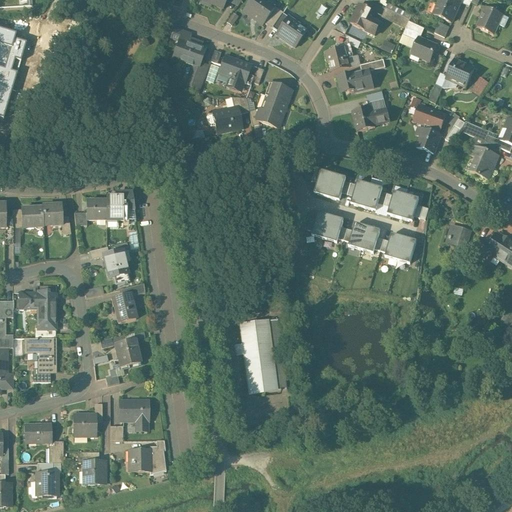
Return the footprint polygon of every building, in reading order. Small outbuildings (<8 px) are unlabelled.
[(203,0),(204,0),(203,3),(211,6),(222,11),(227,0),(203,0)] [(275,9),(261,0),(252,0),(243,13),(262,27),(264,25),(275,9)] [(461,2),(455,0),(441,0),(439,6),(439,7),(436,15),(435,15),(434,17),(452,24),(461,4),(461,2)] [(376,14),(361,5),(351,23),(366,32),(372,21),(376,14)] [(501,16),(485,8),(482,15),(483,16),(477,29),(494,36),(499,24),(498,24),(501,16)] [(275,9),(264,25),(272,30),(282,16),(283,15),(275,9)] [(404,19),(386,10),(382,18),(400,26),(404,19)] [(233,15),(226,25),(231,28),(238,18),(233,15)] [(282,16),(272,30),(277,34),(287,20),(282,16)] [(18,75),(34,88),(78,31),(62,18),(18,75)] [(410,21),(404,19),(400,26),(406,29),(409,23),(410,21)] [(306,33),(287,20),(277,34),(275,36),(294,50),(306,33)] [(380,25),(372,21),(366,32),(374,37),(380,26),(380,25)] [(424,30),(409,23),(406,29),(401,41),(403,37),(417,43),(418,40),(420,41),(424,30)] [(451,30),(439,25),(437,30),(448,35),(451,30)] [(187,34),(174,29),(170,39),(178,42),(179,41),(184,43),(187,34)] [(448,35),(437,30),(435,35),(446,40),(448,35)] [(420,41),(418,40),(417,43),(411,56),(412,56),(413,55),(420,58),(420,59),(430,64),(437,48),(420,41)] [(184,43),(179,41),(178,42),(171,62),(185,67),(186,64),(199,68),(205,51),(184,43)] [(387,41),(383,50),(394,54),(397,46),(387,41)] [(350,45),(342,48),(343,50),(345,49),(347,60),(353,58),(350,45)] [(343,50),(327,54),(331,74),(350,69),(347,60),(345,49),(343,50)] [(220,54),(214,52),(210,63),(216,66),(220,54)] [(355,66),(362,65),(361,56),(354,57),(355,66)] [(248,67),(224,58),(218,76),(232,81),(229,88),(238,92),(241,84),(242,84),(246,71),(248,67)] [(475,71),(454,62),(448,77),(447,78),(459,83),(458,86),(467,89),(475,71)] [(373,64),(360,67),(362,75),(375,72),(373,64)] [(262,72),(256,70),(255,74),(251,85),(257,87),(262,72)] [(255,74),(246,71),(242,84),(250,87),(251,85),(255,74)] [(34,88),(18,75),(15,73),(8,87),(11,89),(7,96),(9,96),(7,100),(5,99),(3,104),(4,105),(1,110),(0,109),(0,141),(3,143),(7,129),(13,131),(13,130),(29,97),(30,97),(31,96),(29,96),(33,88),(35,89),(35,88),(34,88)] [(205,78),(196,74),(191,89),(200,92),(205,78)] [(353,75),(338,79),(339,82),(338,82),(340,89),(341,88),(342,94),(356,91),(357,91),(354,80),(353,75)] [(448,77),(441,75),(436,87),(443,90),(447,78),(448,77)] [(370,76),(354,80),(357,91),(356,91),(357,94),(373,90),(370,76)] [(481,97),(490,83),(481,78),(472,92),(481,97)] [(291,93),(272,86),(267,99),(286,106),(291,93)] [(443,90),(436,87),(429,103),(436,106),(443,90)] [(382,94),(367,97),(369,105),(383,101),(382,94)] [(245,100),(231,99),(233,110),(237,109),(239,116),(248,114),(248,113),(245,100)] [(286,106),(267,99),(262,113),(282,119),(286,106)] [(446,118),(420,108),(415,121),(426,125),(424,130),(436,135),(437,134),(440,135),(446,118)] [(233,110),(212,115),(215,127),(217,136),(242,130),(239,116),(237,109),(233,110)] [(370,109),(353,113),(358,133),(375,129),(374,127),(372,115),(370,109)] [(386,111),(372,115),(374,127),(389,124),(386,111)] [(255,112),(248,113),(248,114),(252,128),(259,127),(258,124),(255,112)] [(282,119),(262,113),(258,124),(278,131),(282,119)] [(212,115),(208,116),(207,119),(208,127),(211,128),(215,127),(212,115)] [(511,121),(508,120),(504,130),(510,133),(506,144),(500,141),(499,142),(511,147),(511,121)] [(489,134),(465,124),(461,131),(460,133),(475,139),(485,144),(496,148),(499,142),(488,137),(489,134)] [(461,131),(455,127),(445,141),(452,145),(460,133),(461,131)] [(423,130),(417,149),(433,155),(440,137),(436,135),(424,130),(423,130)] [(485,144),(475,139),(472,147),(475,149),(476,148),(482,151),(485,144)] [(511,149),(511,147),(499,142),(496,148),(501,150),(510,154),(511,149)] [(496,148),(485,144),(482,151),(498,158),(501,150),(496,148)] [(482,151),(476,148),(475,149),(472,158),(477,161),(471,175),(487,182),(498,158),(482,151)] [(333,176),(321,172),(314,195),(326,198),(333,176)] [(345,179),(333,176),(326,198),(338,201),(345,179)] [(370,186),(358,183),(351,205),(363,209),(370,186)] [(294,185),(282,186),(284,205),(295,203),(294,185)] [(382,190),(370,186),(363,209),(375,212),(382,190)] [(406,197),(394,194),(388,216),(400,220),(406,197)] [(132,195),(125,196),(125,199),(126,199),(126,211),(134,211),(132,195)] [(418,201),(406,197),(400,220),(412,223),(418,201)] [(125,199),(106,199),(106,203),(106,223),(126,223),(126,211),(126,199),(125,199)] [(106,203),(86,203),(86,204),(87,204),(87,211),(86,211),(86,215),(86,223),(87,223),(106,223),(106,203)] [(62,207),(42,208),(42,209),(43,227),(62,227),(63,227),(62,219),(62,207)] [(42,209),(21,210),(21,212),(22,230),(22,231),(43,230),(43,227),(42,209)] [(21,212),(12,212),(12,218),(12,230),(22,230),(21,212)] [(331,218),(319,214),(313,237),(325,240),(331,218)] [(86,215),(74,215),(76,228),(87,228),(87,223),(86,223),(86,215)] [(12,218),(6,218),(6,230),(4,230),(4,246),(13,246),(12,230),(12,218)] [(68,218),(62,219),(63,227),(62,227),(63,237),(71,236),(68,218)] [(343,221),(331,218),(325,240),(337,244),(343,221)] [(368,229),(356,225),(349,248),(361,251),(368,229)] [(380,232),(368,229),(361,251),(373,255),(380,232)] [(469,235),(453,229),(449,242),(459,245),(459,247),(465,249),(469,235)] [(511,243),(505,239),(505,240),(497,235),(490,247),(486,253),(486,254),(511,270),(511,244),(510,243),(511,243)] [(404,240),(392,236),(386,259),(398,262),(404,240)] [(416,243),(404,240),(398,262),(410,265),(416,243)] [(490,247),(483,242),(474,256),(482,261),(486,254),(486,253),(490,247)] [(106,249),(88,253),(90,262),(104,259),(103,258),(108,257),(106,249)] [(108,257),(103,258),(104,259),(109,280),(127,276),(122,253),(108,257)] [(144,286),(119,292),(121,299),(130,297),(130,299),(145,295),(144,286)] [(87,299),(105,294),(103,287),(85,292),(87,299)] [(56,297),(29,296),(29,305),(28,305),(28,307),(29,307),(29,308),(42,308),(42,321),(39,321),(39,331),(54,331),(55,298),(56,298),(56,297)] [(23,297),(13,297),(13,305),(13,312),(24,312),(23,297)] [(121,299),(111,301),(113,310),(115,309),(118,325),(135,321),(130,299),(130,297),(121,299)] [(13,305),(0,305),(0,350),(13,350),(13,337),(6,337),(5,320),(13,319),(13,312),(13,305)] [(277,321),(238,326),(241,346),(242,356),(247,396),(276,392),(276,393),(279,393),(279,392),(285,391),(276,322),(277,322),(277,321)] [(122,337),(99,343),(101,351),(115,348),(115,347),(124,345),(122,337)] [(55,340),(25,340),(25,349),(26,349),(26,353),(26,360),(28,360),(28,362),(37,362),(37,360),(39,360),(39,370),(39,374),(50,374),(55,374),(55,340)] [(124,345),(115,347),(115,348),(120,370),(140,365),(134,342),(124,345)] [(241,346),(234,347),(235,358),(242,356),(241,346)] [(0,363),(0,389),(13,389),(13,377),(7,377),(6,363),(0,363)] [(50,374),(39,374),(39,370),(33,371),(33,384),(50,384),(50,374)] [(117,377),(106,380),(108,388),(119,385),(117,377)] [(149,404),(123,404),(123,423),(120,423),(120,424),(137,424),(136,434),(147,434),(147,425),(148,425),(149,404)] [(102,407),(94,407),(94,417),(96,417),(96,424),(102,424),(102,407)] [(94,417),(73,417),(73,439),(74,439),(74,437),(85,437),(85,438),(96,438),(96,424),(96,417),(94,417)] [(51,427),(27,427),(28,445),(51,444),(51,427)] [(123,428),(110,428),(110,443),(123,443),(123,428)] [(63,443),(55,443),(55,465),(63,465),(63,443)] [(150,477),(166,473),(163,453),(165,453),(164,443),(156,443),(157,449),(150,449),(150,452),(151,452),(151,474),(150,474),(150,477)] [(150,452),(129,452),(129,465),(129,474),(150,474),(151,474),(151,452),(150,452)] [(99,454),(78,454),(78,465),(84,465),(84,474),(87,474),(87,486),(105,486),(104,464),(100,464),(99,454)] [(52,466),(37,466),(37,475),(53,475),(52,466)] [(37,475),(37,485),(38,485),(38,498),(37,498),(57,498),(57,475),(53,475),(37,475)] [(5,486),(0,486),(0,507),(10,508),(10,486),(5,486)]
